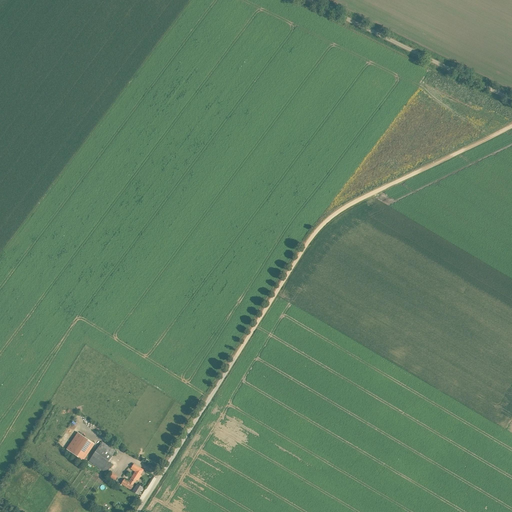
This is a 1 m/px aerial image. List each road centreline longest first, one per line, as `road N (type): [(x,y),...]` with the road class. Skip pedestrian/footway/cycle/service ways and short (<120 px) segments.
road 1 (track): [(165,471),(325,221),(511,124)]
road 2 (unclassified): [(511,99),(309,0)]
